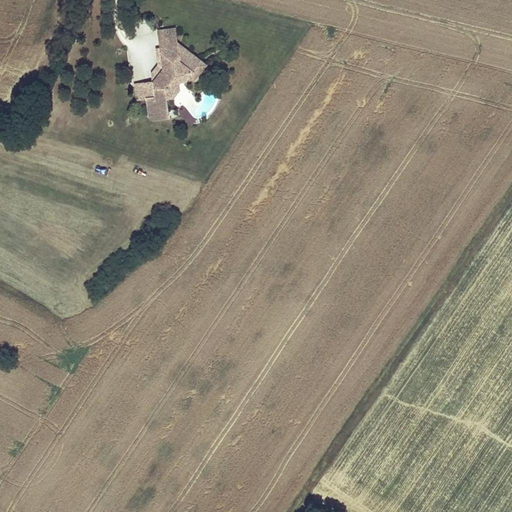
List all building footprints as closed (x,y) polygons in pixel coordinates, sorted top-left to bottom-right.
[(148,100),(151,117),(155,120),(162,119),(160,111),(168,110),(166,98),(173,96),(180,89),(178,82),(175,80),(182,71),(184,73),(185,73),(191,71),(199,60),(186,51),(176,53),(174,43),(172,29),(156,32),(159,49),(163,70),(164,71),(161,75),(160,74),(154,83),(156,98),(148,100)] [(176,53),(186,51),(174,43),(176,53)] [(152,74),(154,83),(160,74),(161,75),(164,71),(163,70),(159,49),(155,50),(158,66),(152,74)] [(204,63),(199,60),(191,71),(185,73),(186,79),(194,79),(204,63)] [(148,100),(156,98),(154,83),(135,86),(138,101),(148,100)] [(162,119),(170,117),(168,110),(160,111),(162,119)]
